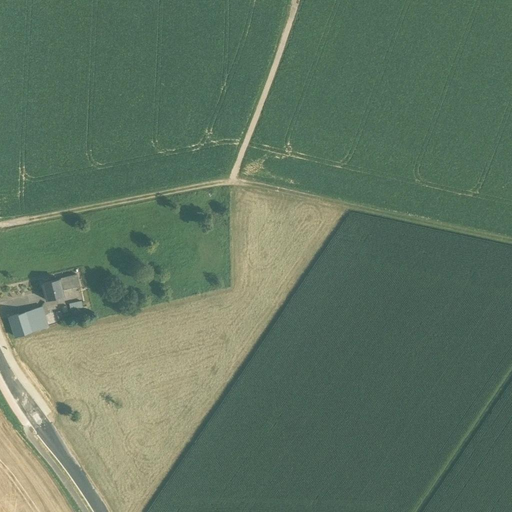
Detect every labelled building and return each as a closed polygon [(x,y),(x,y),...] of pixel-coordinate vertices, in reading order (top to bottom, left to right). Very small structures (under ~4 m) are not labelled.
[(75,276),(59,279),(61,291),(78,288),(75,276)] [(59,279),(42,283),(44,293),(45,293),(46,299),(62,296),(61,291),(59,279)] [(81,298),(66,301),(68,308),(83,305),(81,298)] [(41,306),(25,312),(32,332),(48,327),(41,306)] [(25,312),(9,317),(16,337),(32,332),(25,312)]
